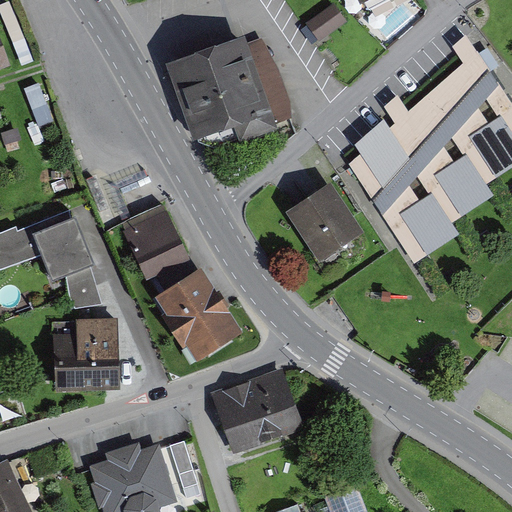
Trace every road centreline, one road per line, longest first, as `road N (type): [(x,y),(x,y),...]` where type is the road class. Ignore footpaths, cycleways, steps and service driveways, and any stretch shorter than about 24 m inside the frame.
road 1 (residential): [(216,216),(467,0)]
road 2 (residential): [(0,448),(162,403),(268,359),(302,330)]
road 3 (secondary): [(302,330),(511,469)]
road 4 (secondary): [(94,0),(216,216)]
road 5 (secondary): [(216,216),(302,330)]
